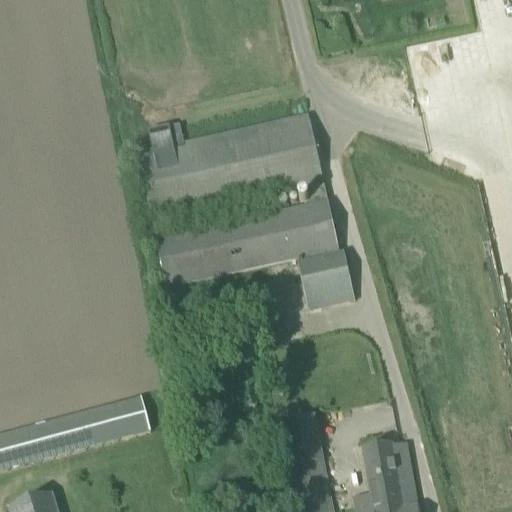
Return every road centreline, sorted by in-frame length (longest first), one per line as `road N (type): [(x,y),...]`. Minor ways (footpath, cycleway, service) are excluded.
road 1 (unclassified): [(295,0),(429,511)]
road 2 (unknown): [(484,0),(511,91),(511,115),(500,132),(481,139),(322,104)]
